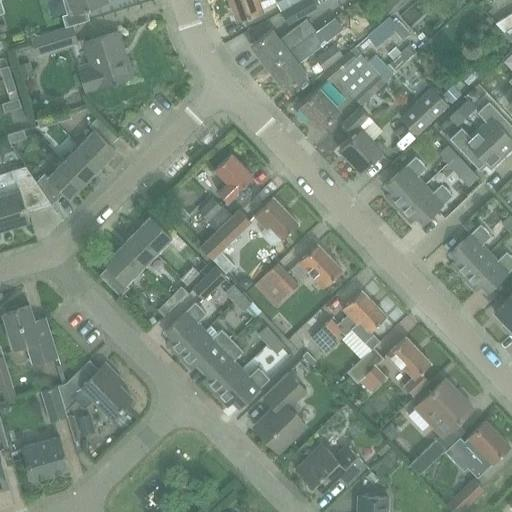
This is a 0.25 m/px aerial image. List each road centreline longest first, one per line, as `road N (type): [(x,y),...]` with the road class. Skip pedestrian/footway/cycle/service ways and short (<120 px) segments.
road 1 (residential): [(403,275),(219,86)]
road 2 (residential): [(219,86),(54,256)]
road 3 (residential): [(186,403),(54,256)]
road 4 (residential): [(511,386),(403,275)]
road 5 (residential): [(292,511),(186,403)]
road 6 (residential): [(403,275),(511,170)]
road 7 (residential): [(77,506),(186,403)]
